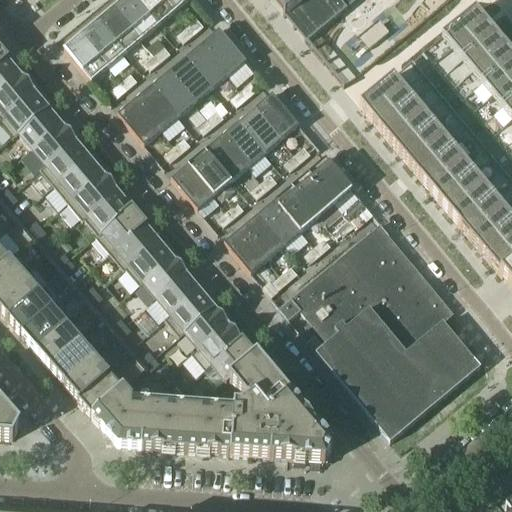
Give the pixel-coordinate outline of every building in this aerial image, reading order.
[(156,30),(131,0),(128,0),(113,13),(139,44),(156,30)] [(173,16),(159,0),(131,0),(156,30),(173,16)] [(188,0),(159,0),(173,16),(190,2),(188,0)] [(265,0),(266,0),(268,3),(281,19),(283,21),(291,15),(310,38),(303,44),(305,47),(306,46),(360,0),(265,0)] [(139,44),(113,13),(96,27),(122,58),(139,44)] [(511,227),(391,83),(358,110),(363,117),(366,120),(373,129),(376,132),(381,138),(384,142),(394,153),(396,157),(401,162),(403,165),(413,177),(416,180),(421,187),(424,190),(433,201),(436,205),(441,210),(443,213),(453,225),(456,228),(461,234),(463,238),(473,249),(476,253),(480,258),(483,261),(493,273),(496,276),(501,282),(511,296),(511,59),(474,14),(456,29),(440,42),(441,43),(511,128),(511,227)] [(195,24),(186,32),(192,39),(202,32),(195,24)] [(122,58),(96,27),(79,41),(105,72),(122,58)] [(182,48),(192,39),(186,32),(175,41),(182,48)] [(217,35),(200,49),(226,81),(243,67),(217,35)] [(105,72),(79,41),(62,55),(89,87),(105,72)] [(226,81),(200,49),(184,63),(210,95),(226,81)] [(162,51),(152,60),(159,68),(169,59),(162,51)] [(149,76),(159,68),(152,60),(142,68),(149,76)] [(210,95),(184,63),(167,77),(193,109),(210,95)] [(0,95),(20,79),(7,64),(0,69),(0,95)] [(193,109),(167,77),(150,91),(176,123),(193,109)] [(0,124),(34,96),(20,79),(0,95),(0,124)] [(129,79),(118,88),(125,96),(135,87),(129,79)] [(109,96),(114,101),(115,103),(125,96),(118,88),(109,96)] [(249,88),(239,96),(246,104),(255,96),(249,88)] [(176,123),(150,91),(133,105),(159,137),(176,123)] [(17,139),(48,112),(34,96),(0,124),(0,129),(11,143),(17,139)] [(235,112),(246,104),(239,96),(229,105),(235,112)] [(271,99),(254,113),(280,145),(297,131),(271,99)] [(159,137),(133,105),(116,119),(142,151),(159,137)] [(30,155),(62,129),(48,112),(17,139),(30,155)] [(280,145),(254,113),(237,127),(263,159),(280,145)] [(215,116),(205,124),(212,132),(222,123),(215,116)] [(212,132),(205,124),(196,132),(202,140),(212,132)] [(263,159),(237,127),(220,142),(246,173),(263,159)] [(44,172),(76,146),(62,129),(30,155),(44,172)] [(220,142),(203,156),(229,187),(246,173),(220,142)] [(182,143),(172,152),(178,160),(189,151),(182,143)] [(53,193),(89,162),(76,146),(44,172),(39,176),(53,193)] [(162,160),(169,168),(178,160),(172,152),(162,160)] [(302,152),(293,160),(299,168),(308,160),(302,152)] [(203,156),(186,170),(212,201),(229,187),(203,156)] [(282,169),(288,177),(299,168),(293,160),(282,169)] [(66,209),(103,179),(89,162),(53,193),(66,209)] [(324,164),(307,178),(333,209),(350,195),(324,164)] [(186,170),(169,184),(195,215),(212,201),(186,170)] [(307,178),(290,192),(316,223),(333,209),(307,178)] [(82,225),(117,196),(103,179),(66,209),(80,226),(82,225)] [(269,180),(259,188),(265,196),(275,188),(269,180)] [(249,197),(255,204),(265,196),(259,188),(249,197)] [(316,223),(290,192),(273,206),(299,237),(316,223)] [(0,202),(3,206),(11,199),(6,193),(0,198),(0,202)] [(96,241),(131,212),(117,196),(82,225),(96,241)] [(8,212),(16,205),(11,199),(3,206),(8,212)] [(299,237),(273,206),(256,220),(282,251),(299,237)] [(236,208),(225,216),(231,224),(242,215),(236,208)] [(108,259),(145,229),(131,212),(96,241),(94,243),(108,259)] [(216,224),(222,232),(231,224),(225,216),(216,224)] [(356,216),(346,224),(352,232),(362,224),(356,216)] [(256,220),(239,234),(265,265),(282,251),(256,220)] [(352,232),(346,224),(336,233),(342,241),(352,232)] [(31,239),(39,232),(34,226),(26,233),(31,239)] [(123,274),(158,245),(145,229),(108,259),(122,276),(123,274)] [(478,373),(441,328),(452,319),(378,230),(277,314),(287,325),(299,315),(326,347),(314,358),(388,448),(478,373)] [(36,245),(44,238),(39,232),(31,239),(36,245)] [(239,234),(222,248),(248,279),(265,265),(239,234)] [(323,244),(312,253),(318,260),(329,252),(323,244)] [(141,288),(172,262),(158,245),(123,274),(137,291),(141,288)] [(318,260),(312,253),(303,260),(309,268),(318,260)] [(0,272),(8,265),(0,255),(0,272)] [(60,272),(68,265),(62,259),(55,266),(60,272)] [(155,305),(186,279),(172,262),(141,288),(155,305)] [(0,300),(22,281),(8,265),(0,272),(0,300)] [(65,278),(73,271),(68,265),(60,272),(65,278)] [(289,272),(278,281),(285,289),(296,279),(289,272)] [(169,321),(200,295),(186,279),(155,305),(169,321)] [(0,317),(6,324),(36,298),(22,281),(0,300),(0,317)] [(269,288),(276,296),(285,289),(278,281),(269,288)] [(88,304),(96,297),(91,291),(83,298),(88,304)] [(182,338),(214,312),(200,295),(169,321),(163,326),(177,342),(182,338)] [(93,310),(101,303),(96,297),(88,304),(93,310)] [(20,341),(51,314),(36,298),(6,324),(20,341)] [(196,354),(227,329),(214,312),(182,338),(196,354)] [(34,357),(65,330),(51,314),(20,341),(34,357)] [(116,337),(124,330),(119,324),(111,331),(116,337)] [(209,370),(240,344),(227,329),(196,354),(209,370)] [(48,373),(79,347),(65,330),(34,357),(48,373)] [(121,343),(129,336),(124,330),(116,337),(121,343)] [(227,385),(255,362),(240,344),(209,370),(224,388),(227,386),(227,385)] [(62,389),(93,363),(79,347),(48,373),(62,389)] [(144,370),(152,363),(147,357),(139,364),(144,370)] [(121,395),(90,422),(94,426),(116,452),(323,467),(330,455),(255,362),(227,385),(227,386),(243,407),(237,412),(233,412),(233,420),(141,414),(141,406),(128,405),(124,399),(121,395)] [(76,406),(107,379),(93,363),(62,389),(76,406)] [(150,376),(157,369),(152,363),(144,370),(150,376)] [(112,403),(121,395),(107,379),(76,406),(90,422),(112,403)] [(180,396),(188,389),(183,383),(175,390),(180,396)] [(185,402),(193,395),(188,389),(180,396),(185,402)] [(0,443),(11,444),(20,428),(0,405),(0,443)] [(511,511),(511,501),(498,511),(511,511)]
